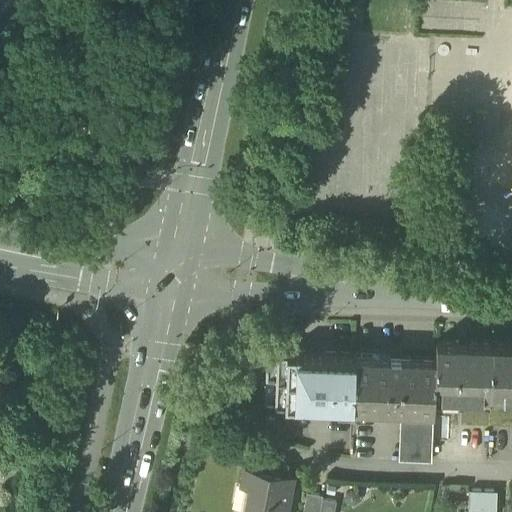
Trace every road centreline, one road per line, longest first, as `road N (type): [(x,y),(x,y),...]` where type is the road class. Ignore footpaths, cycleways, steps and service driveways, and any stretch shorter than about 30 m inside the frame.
road 1 (residential): [(171,274),(511,297)]
road 2 (secondary): [(233,0),(171,274)]
road 3 (secondary): [(171,274),(119,511)]
road 4 (residential): [(511,471),(382,468),(295,454)]
road 5 (secondary): [(0,250),(171,274)]
